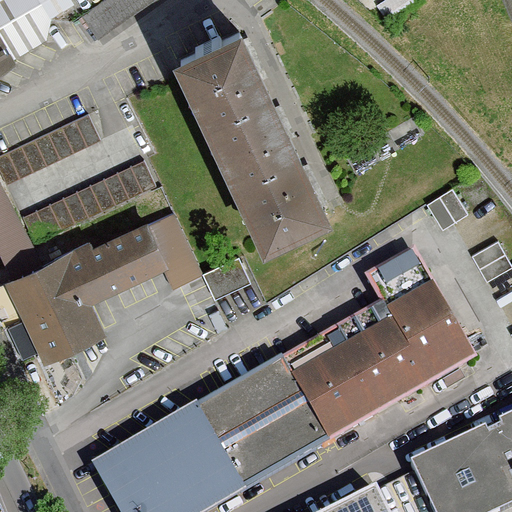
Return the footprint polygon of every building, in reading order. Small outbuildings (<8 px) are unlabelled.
[(74,3),(72,0),(0,0),(0,31),(14,57),(46,38),(47,31),(50,17),(50,16),(74,3)] [(151,0),(105,0),(83,16),(99,38),(151,0)] [(328,209),(243,24),(176,55),(182,68),(266,240),(326,212),(328,209)] [(0,71),(16,61),(14,57),(0,31),(0,71)] [(0,170),(6,183),(100,138),(88,114),(0,156),(0,170)] [(36,239),(155,184),(144,161),(129,168),(25,216),(36,239)] [(41,262),(0,181),(0,254),(7,268),(11,277),(41,262)] [(443,228),(468,212),(452,186),(427,202),(443,228)] [(172,286),(203,271),(173,213),(150,224),(169,263),(163,266),(172,286)] [(163,266),(169,263),(150,224),(147,219),(92,245),(89,239),(66,250),(90,301),(163,266)] [(486,281),(511,266),(496,240),(471,255),(486,281)] [(79,344),(105,331),(90,301),(66,250),(41,262),(11,277),(6,279),(8,282),(0,286),(0,308),(6,320),(21,312),(45,360),(79,344)] [(411,251),(366,277),(381,303),(429,386),(474,360),(411,251)] [(214,297),(251,280),(239,254),(203,271),(214,297)] [(331,442),(429,386),(381,303),(282,359),(331,442)] [(511,317),(502,323),(511,339),(511,317)] [(318,450),(331,442),(282,359),(197,407),(245,491),(318,450)] [(209,511),(245,491),(197,407),(93,462),(120,511),(209,511)] [(511,511),(511,418),(498,425),(501,430),(490,435),(487,429),(412,464),(434,511),(502,511),(511,508),(511,511)] [(322,511),(385,511),(371,486),(322,511)]
